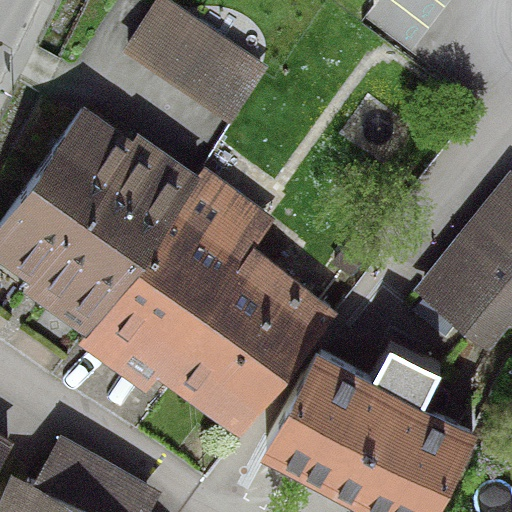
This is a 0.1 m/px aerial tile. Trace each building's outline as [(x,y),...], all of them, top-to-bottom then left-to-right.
[(264,54),(177,0),(147,0),(122,40),(230,108),(264,54)] [(96,83),(0,211),(0,241),(96,313),(203,169),(206,165),(96,83)] [(279,225),(203,169),(96,313),(82,331),(168,394),(180,379),(244,427),(335,305),(261,250),(279,225)] [(511,360),(511,184),(423,288),(510,363),(511,360)] [(352,236),(333,259),(353,276),(372,252),(352,236)] [(367,388),(322,364),(273,455),(378,511),(445,511),(481,447),(421,414),(440,378),(388,350),(367,388)] [(0,495),(29,451),(0,432),(0,495)] [(39,489),(22,484),(12,511),(144,511),(152,495),(62,444),(39,489)]
